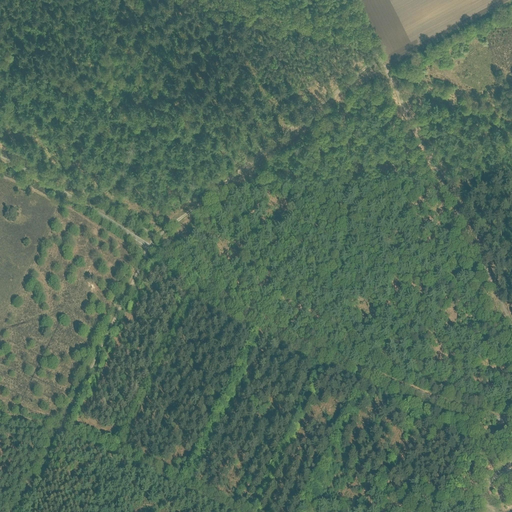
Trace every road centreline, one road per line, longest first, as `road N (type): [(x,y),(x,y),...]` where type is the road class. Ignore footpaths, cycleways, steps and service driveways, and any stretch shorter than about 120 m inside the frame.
road 1 (track): [(19,511),(153,236),(376,54)]
road 2 (unclassified): [(511,421),(303,343),(0,153)]
road 3 (track): [(390,83),(511,332)]
road 4 (track): [(223,511),(58,433),(0,416)]
road 5 (track): [(186,0),(335,39)]
road 6 (track): [(384,70),(511,3)]
